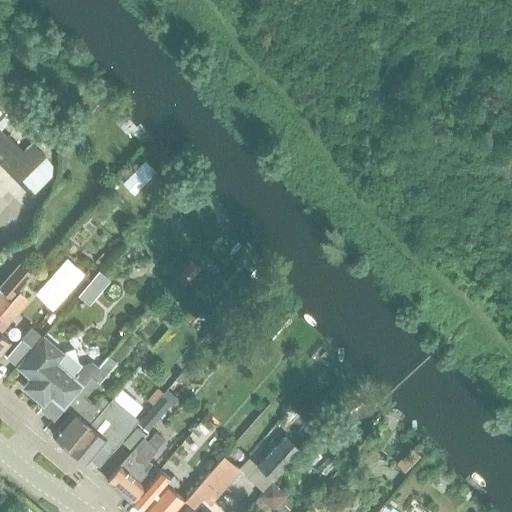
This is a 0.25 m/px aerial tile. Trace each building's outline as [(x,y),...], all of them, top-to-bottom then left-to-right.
[(46,137),(27,116),(3,137),(0,132),(0,122),(4,119),(0,114),(0,159),(30,193),(48,176),(50,166),(42,157),(51,148),(46,137)] [(174,279),(184,288),(203,267),(193,258),(174,279)] [(0,314),(11,301),(10,301),(33,275),(21,264),(0,288),(0,293),(1,294),(0,295),(0,314)] [(96,274),(80,290),(93,302),(108,286),(96,274)] [(11,301),(0,314),(0,355),(11,342),(0,333),(20,310),(11,301)] [(52,395),(66,408),(84,385),(91,391),(106,374),(100,368),(101,367),(95,362),(83,364),(80,367),(43,335),(33,347),(17,365),(28,374),(30,371),(34,375),(24,387),(44,404),(52,395)] [(8,357),(17,365),(33,347),(22,338),(8,357)] [(326,362),(336,355),(329,344),(319,350),(326,362)] [(178,377),(162,395),(139,423),(148,431),(171,403),(174,406),(180,399),(177,396),(187,385),(178,377)] [(53,433),(71,448),(110,402),(102,395),(95,404),(86,396),(91,391),(84,385),(66,408),(71,412),(53,433)] [(117,400),(141,411),(147,399),(123,388),(117,400)] [(110,402),(71,448),(88,463),(101,447),(110,455),(120,443),(116,440),(137,416),(125,407),(122,410),(111,401),(110,402)] [(299,448),(285,435),(258,465),(272,478),(299,448)] [(108,480),(132,500),(153,476),(160,468),(166,461),(154,452),(158,448),(144,436),(119,464),(120,465),(108,480)] [(413,449),(396,466),(405,475),(422,457),(413,449)] [(186,499),(175,511),(208,511),(207,510),(205,511),(196,511),(188,505),(191,502),(195,506),(204,496),(211,503),(240,469),(223,455),(195,489),(186,499)] [(132,500),(145,511),(175,511),(186,499),(172,487),(179,479),(174,475),(172,477),(160,468),(153,476),(132,500)] [(265,490),(280,506),(292,495),(277,479),(265,490)]
